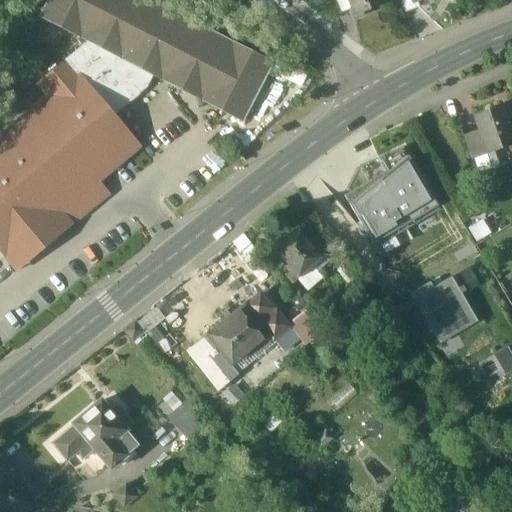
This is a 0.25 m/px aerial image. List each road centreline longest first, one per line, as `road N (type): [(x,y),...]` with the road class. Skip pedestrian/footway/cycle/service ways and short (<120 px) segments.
road 1 (tertiary): [(0,394),(382,96)]
road 2 (residential): [(382,96),(310,28),(266,0)]
road 3 (tertiary): [(382,96),(511,33)]
